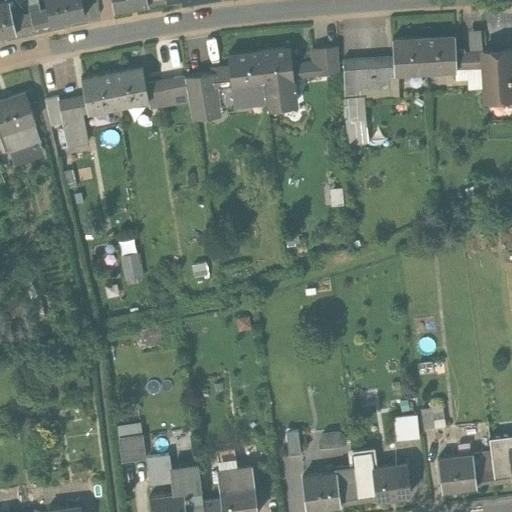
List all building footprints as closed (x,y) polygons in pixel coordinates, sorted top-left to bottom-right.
[(81,0),(44,0),(48,11),(51,24),(85,16),(81,0)] [(112,0),(114,11),(148,6),(147,0),(112,0)] [(8,3),(0,5),(0,36),(15,33),(12,19),(8,3)] [(33,28),(51,24),(48,11),(31,15),(33,28)] [(15,33),(33,28),(31,15),(12,19),(15,33)] [(454,35),(422,37),(424,72),(454,70),(455,80),(467,79),(468,79),(467,66),(483,65),(482,52),(482,51),(455,53),(454,35)] [(422,37),(392,39),(392,56),(393,74),(424,72),(422,37)] [(291,48),(259,51),(265,104),(266,109),(297,106),(294,79),(321,76),(320,62),(314,63),(293,65),(291,48)] [(332,75),(339,74),(337,48),(312,51),(314,63),(320,62),(321,76),(332,75)] [(511,85),(509,50),(482,52),(483,65),(484,89),(485,89),(485,98),(511,96),(511,85)] [(231,72),(204,75),(206,89),(233,86),(235,107),(265,104),(259,51),(229,54),(231,72)] [(393,74),(392,56),(355,58),(356,88),(389,87),(388,74),(393,74)] [(356,88),(355,58),(342,59),(345,106),(357,105),(356,88)] [(467,66),(468,79),(467,79),(468,90),(484,89),(483,65),(467,66)] [(142,68),(111,74),(117,108),(149,102),(150,109),(177,104),(173,78),(145,84),(142,68)] [(111,74),(82,80),(86,97),(58,102),(63,124),(67,147),(89,143),(83,112),(88,111),(89,114),(117,108),(111,74)] [(236,115),(235,107),(233,86),(206,89),(204,75),(186,77),(190,102),(192,120),(236,115)] [(177,104),(190,102),(186,77),(173,78),(177,104)] [(26,92),(0,101),(0,130),(2,130),(3,133),(10,152),(15,167),(45,156),(37,122),(26,92)] [(51,126),(63,124),(58,102),(57,96),(45,99),(51,126)] [(344,207),(343,189),(331,189),(331,207),(344,207)] [(296,231),(285,233),(288,247),(299,244),(296,231)] [(143,280),(137,254),(119,258),(125,283),(143,280)] [(208,278),(205,265),(192,268),(195,281),(208,278)] [(250,319),(238,320),(239,331),(251,330),(250,319)] [(161,328),(139,332),(142,349),(164,344),(161,328)] [(89,386),(87,375),(75,377),(78,389),(89,386)] [(420,410),(423,431),(446,427),(443,407),(420,410)] [(417,415),(393,418),(396,441),(419,439),(417,415)] [(141,436),(139,424),(116,428),(121,462),(144,459),(141,436)] [(297,431),(286,433),(288,457),(300,455),(297,431)] [(511,436),(496,438),(488,439),(490,453),(494,483),(511,480),(511,436)] [(213,468),(198,470),(203,511),(257,511),(252,466),(237,468),(234,450),(217,452),(218,457),(211,458),(213,468)] [(407,464),(374,468),(371,453),(352,456),(356,488),(358,501),(411,494),(407,464)] [(490,453),(438,460),(442,490),(466,487),(494,483),(490,453)] [(173,495),(149,499),(150,511),(203,511),(198,470),(197,466),(170,470),(173,495)] [(337,473),(302,478),(306,508),(329,505),(358,501),(356,488),(339,490),(337,473)]
